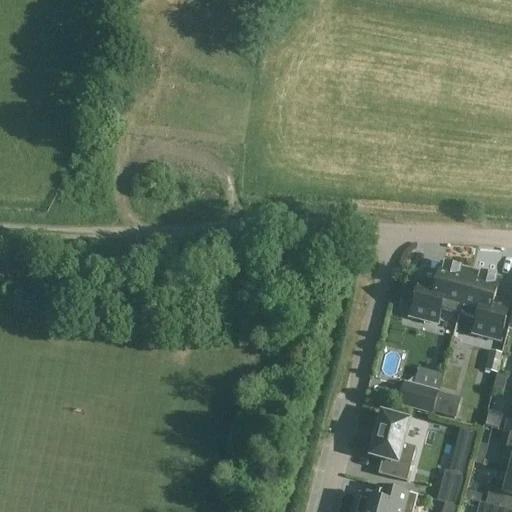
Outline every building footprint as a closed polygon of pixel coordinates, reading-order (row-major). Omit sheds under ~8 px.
[(459,316),(471,273),(442,265),(435,292),(418,287),(410,319),(437,326),(441,312),(459,316)] [(471,273),(459,316),(477,321),(473,335),(500,343),(508,312),(493,307),(500,281),(471,273)] [(403,384),(397,406),(432,416),(438,394),(403,384)] [(382,461),(378,476),(407,484),(416,449),(403,445),(409,422),(382,415),(371,458),(382,461)] [(511,461),(511,462),(509,473),(511,474),(511,435),(505,433),(498,458),(511,461)] [(511,511),(511,474),(509,473),(506,485),(492,481),(485,506),(508,511),(511,511)] [(361,496),(356,511),(413,511),(417,497),(379,487),(375,500),(361,496)] [(442,488),(438,502),(458,507),(462,493),(442,488)]
